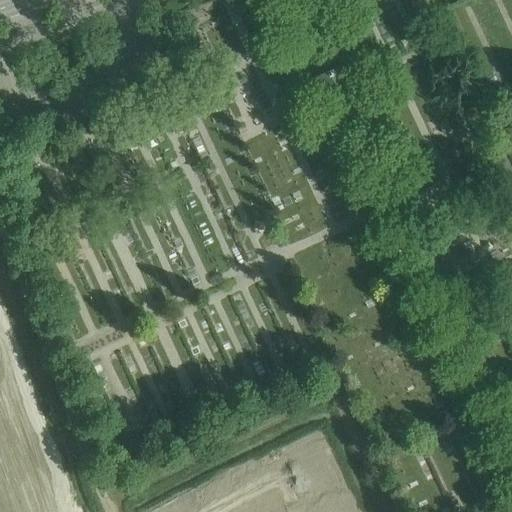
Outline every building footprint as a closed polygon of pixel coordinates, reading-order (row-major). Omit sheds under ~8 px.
[(337,110),(340,118),(344,126),(359,119),(352,103),(356,101),(340,67),(316,78),(332,112),(337,110)] [(324,442),(317,446),(322,456),(329,453),(324,442)] [(318,480),(299,489),(309,511),(328,511),(332,510),(318,480)] [(309,511),(298,489),(279,498),(285,511),(309,511)] [(285,511),(278,498),(260,507),(261,511),(285,511)]
